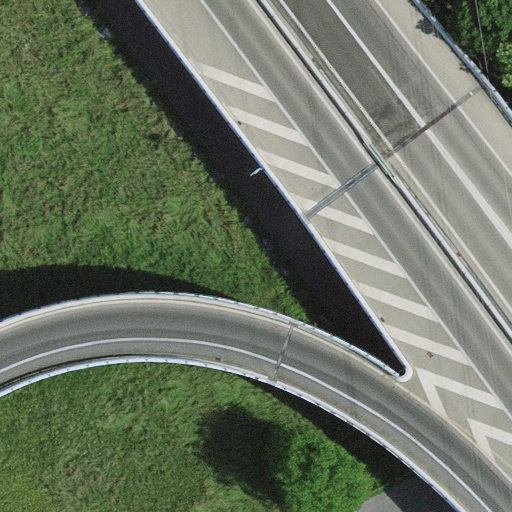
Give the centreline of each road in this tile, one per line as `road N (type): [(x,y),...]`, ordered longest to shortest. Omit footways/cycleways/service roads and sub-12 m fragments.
road 1 (trunk): [(0,354),(117,323),(180,323),(259,340),(390,404),(508,511)]
road 2 (trunk): [(211,0),(511,406)]
road 3 (trunk): [(511,241),(326,0)]
